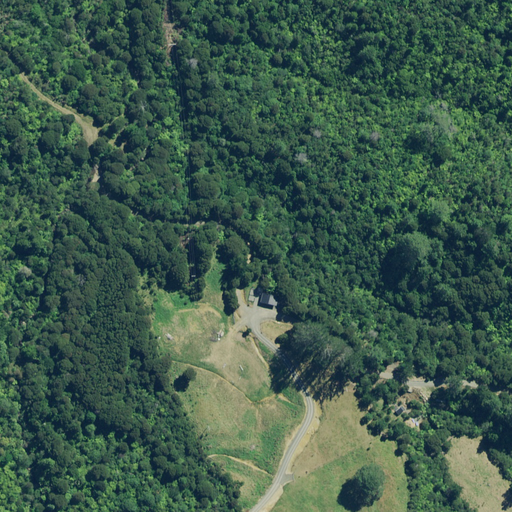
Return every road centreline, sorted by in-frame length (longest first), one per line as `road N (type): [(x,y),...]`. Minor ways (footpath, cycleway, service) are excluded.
road 1 (track): [(237,305),(338,336),(366,372),(511,392)]
road 2 (track): [(237,305),(250,258),(245,242),(217,223),(165,221),(114,200),(103,191),(89,132)]
road 3 (track): [(238,511),(311,412),(237,305)]
road 4 (unclassified): [(89,132),(0,48)]
